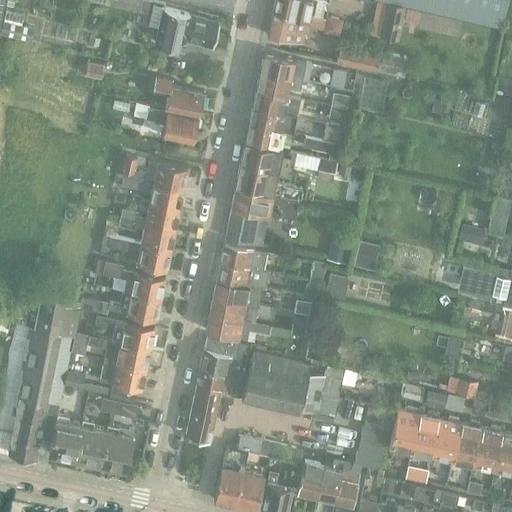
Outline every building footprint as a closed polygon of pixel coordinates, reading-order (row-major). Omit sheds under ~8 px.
[(110,0),(109,5),(140,11),(142,0),(110,0)] [(274,0),(272,12),(302,18),(308,19),(309,15),(309,14),(322,17),(322,16),(326,0),(325,0),(274,0)] [(382,0),(387,1),(380,35),(399,40),(407,6),(463,19),(501,27),(507,0),(382,0)] [(190,14),(190,15),(154,5),(149,24),(158,27),(154,42),(162,44),(162,45),(182,51),(185,40),(213,48),(220,22),(190,14)] [(462,19),(408,7),(405,19),(406,19),(400,42),(407,43),(411,20),(420,23),(419,27),(458,35),(462,19)] [(272,12),(267,36),(304,43),(307,25),(323,29),(324,24),(325,17),(322,17),(309,14),(309,15),(308,19),(302,18),(272,12)] [(325,17),(324,24),(325,24),(336,27),(340,28),(341,21),(325,17)] [(1,34),(37,42),(38,36),(36,35),(38,27),(35,27),(36,25),(29,24),(29,26),(23,25),(23,23),(5,19),(5,21),(4,20),(1,34)] [(337,62),(357,66),(404,76),(408,58),(380,52),(381,50),(341,42),(337,62)] [(264,53),(260,71),(291,77),(290,79),(296,81),(297,77),(304,78),(303,80),(309,81),(313,64),(264,53)] [(86,74),(99,77),(102,77),(105,64),(89,61),(88,62),(80,61),(78,71),(86,73),(86,74)] [(333,67),(330,86),(343,88),(347,70),(333,67)] [(260,71),(256,88),(287,95),(289,87),(300,90),(303,79),(303,80),(304,78),(297,77),(296,81),(290,79),(291,77),(260,71)] [(168,94),(165,107),(200,114),(204,92),(171,85),(172,80),(156,77),(153,91),(168,94)] [(256,88),(253,105),(298,114),(301,98),(287,95),(256,88)] [(334,90),(332,105),(348,108),(351,93),(334,90)] [(115,99),(113,107),(128,111),(130,102),(115,99)] [(435,99),(432,112),(445,114),(447,101),(435,99)] [(136,104),(134,115),(144,117),(156,120),(156,121),(164,123),(161,136),(163,136),(194,142),(199,117),(199,115),(149,105),(136,102),(136,104)] [(253,105),(249,121),(294,131),(298,114),(253,105)] [(331,106),(328,123),(344,126),(347,109),(331,106)] [(249,121),(245,138),(279,145),(279,141),(291,144),(294,131),(249,121)] [(323,138),(341,142),(345,126),(344,126),(328,123),(326,123),(323,138)] [(330,152),(328,159),(339,161),(343,145),(305,136),(303,146),(330,152)] [(246,141),(241,163),(278,171),(292,174),(294,163),(335,172),(338,161),(339,161),(328,159),(290,151),(289,154),(283,152),(283,149),(246,141)] [(124,176),(184,189),(188,167),(157,160),(157,161),(148,159),(146,171),(137,169),(139,157),(125,154),(121,175),(124,176)] [(341,162),(338,173),(349,175),(352,164),(341,162)] [(241,163),(236,185),(255,189),(300,199),(302,188),(284,184),(284,181),(277,180),(278,171),(241,163)] [(152,187),(149,202),(180,209),(184,189),(124,176),(122,185),(149,190),(149,187),(152,187)] [(262,245),(269,214),(272,202),(278,203),(278,207),(282,216),(295,219),(300,199),(255,189),(236,185),(231,206),(224,237),(262,245)] [(494,195),(487,230),(499,232),(506,197),(494,195)] [(122,208),(121,216),(120,217),(175,229),(180,209),(149,202),(146,216),(138,215),(138,211),(122,208)] [(110,235),(109,236),(171,249),(175,229),(120,217),(121,216),(115,215),(113,224),(135,229),(136,226),(144,228),(141,242),(110,235)] [(462,223),(459,238),(481,243),(485,228),(481,227),(463,223),(462,223)] [(330,245),(327,258),(346,262),(351,236),(339,234),(336,247),(330,245)] [(167,270),(171,249),(109,236),(107,246),(131,251),(132,249),(139,251),(136,263),(167,270)] [(360,238),(354,263),(373,268),(380,243),(360,238)] [(224,242),(220,261),(255,269),(263,270),(263,269),(267,252),(224,242)] [(105,260),(102,273),(114,275),(127,278),(124,290),(131,291),(162,297),(166,277),(129,269),(123,268),(124,264),(124,263),(105,260)] [(255,269),(220,261),(216,278),(252,286),(252,285),(262,287),(266,288),(269,270),(263,269),(263,270),(255,269)] [(312,276),(320,278),(322,266),(314,264),(312,276)] [(469,265),(463,290),(492,296),(491,299),(491,300),(492,301),(501,303),(511,305),(511,268),(498,265),(498,266),(498,267),(497,272),(469,265)] [(329,271),(326,293),(345,296),(349,275),(329,271)] [(216,278),(213,294),(248,303),(255,304),(258,304),(262,287),(252,285),(252,286),(216,278)] [(320,284),(307,281),(305,294),(317,297),(320,284)] [(16,321),(33,325),(75,334),(80,309),(80,307),(82,299),(41,289),(41,290),(40,291),(22,287),(16,321)] [(109,303),(108,307),(109,307),(126,311),(157,317),(161,298),(162,297),(131,291),(124,290),(122,289),(120,300),(110,298),(110,299),(109,301),(109,303)] [(213,294),(210,311),(255,321),(258,304),(255,304),(248,303),(213,294)] [(82,299),(80,307),(99,311),(100,301),(101,300),(101,299),(92,297),(83,295),(82,299)] [(297,297),(294,310),(302,312),(304,299),(297,297)] [(302,312),(301,313),(312,315),(315,299),(305,297),(304,299),(302,312)] [(502,334),(503,335),(511,336),(511,311),(509,310),(507,310),(502,333),(502,334)] [(206,330),(209,330),(247,338),(248,330),(270,334),(271,325),(255,322),(255,321),(210,311),(206,330)] [(113,328),(111,339),(151,347),(155,326),(97,314),(95,324),(113,328)] [(293,322),(291,332),(304,335),(305,331),(306,325),(296,322),(293,322)] [(40,438),(40,439),(48,403),(61,405),(65,384),(68,370),(75,334),(33,325),(8,454),(36,459),(40,438)] [(204,347),(201,364),(234,375),(234,374),(244,377),(245,369),(235,367),(238,354),(240,342),(208,334),(205,347),(204,347)] [(453,335),(451,349),(459,350),(462,337),(453,335)] [(106,347),(103,359),(147,368),(151,347),(111,339),(97,336),(96,345),(106,347)] [(511,346),(505,345),(502,359),(511,361),(511,346)] [(317,412),(322,392),(340,397),(347,368),(328,364),(328,363),(312,359),(311,363),(253,350),(242,398),(299,411),(299,408),(317,412)] [(142,388),(147,368),(103,359),(99,380),(142,388)] [(201,364),(196,386),(220,393),(229,396),(234,375),(201,364)] [(68,370),(65,384),(110,394),(111,387),(83,382),(85,373),(68,370)] [(447,390),(455,393),(475,397),(479,382),(459,377),(450,376),(448,385),(439,383),(438,388),(447,390)] [(406,382),(403,396),(422,401),(425,387),(406,382)] [(186,440),(209,445),(220,393),(196,386),(186,435),(187,435),(186,440)] [(427,388),(424,402),(445,406),(448,392),(427,388)] [(449,394),(446,406),(462,410),(465,398),(449,394)] [(99,408),(111,410),(113,399),(102,397),(99,408)] [(113,399),(111,410),(136,416),(138,404),(113,399)] [(475,399),(472,412),(484,415),(487,401),(475,399)] [(48,403),(40,439),(51,441),(49,453),(75,458),(82,424),(68,421),(69,415),(60,413),(61,405),(48,403)] [(390,446),(411,451),(420,412),(416,411),(417,406),(408,403),(407,409),(399,407),(390,446)] [(508,419),(510,408),(495,404),(490,403),(488,415),(508,419)] [(368,405),(364,422),(389,427),(393,410),(368,405)] [(420,412),(411,451),(431,455),(440,417),(437,416),(439,411),(428,409),(427,414),(420,412)] [(440,417),(431,455),(452,460),(461,421),(458,421),(459,416),(449,414),(448,419),(440,417)] [(83,418),(82,424),(75,458),(100,463),(107,429),(93,426),(94,421),(83,418)] [(461,421),(452,460),(473,464),(482,426),(479,425),(480,421),(470,419),(469,423),(461,421)] [(107,429),(100,463),(125,469),(133,435),(118,432),(120,425),(108,423),(107,429)] [(482,426),(473,464),(494,469),(503,431),(500,430),(501,426),(491,424),(490,428),(482,426)] [(503,431),(494,469),(511,473),(511,428),(511,433),(503,431)] [(226,444),(215,495),(214,500),(257,509),(265,473),(244,469),(246,458),(258,461),(260,453),(271,456),(271,459),(280,461),(280,458),(295,461),(301,462),(303,450),(297,449),(297,448),(240,434),(237,447),(226,444)] [(324,464),(317,496),(336,501),(344,460),(334,458),(332,465),(325,464),(325,465),(324,464)] [(304,460),(297,492),(317,496),(324,464),(304,460)] [(344,460),(336,501),(353,504),(360,472),(352,470),(354,462),(344,460)] [(426,481),(426,480),(428,470),(428,469),(409,464),(406,476),(426,481)] [(378,468),(376,479),(384,481),(385,478),(385,477),(383,476),(383,474),(384,469),(378,468)] [(384,481),(383,488),(394,490),(396,481),(385,478),(384,481)] [(267,481),(261,510),(271,511),(287,511),(293,486),(267,481)] [(410,484),(408,495),(417,497),(420,486),(410,484)] [(436,489),(434,499),(441,500),(443,491),(436,489)] [(441,500),(441,502),(456,506),(457,503),(459,494),(445,491),(443,491),(441,500)] [(361,497),(357,511),(376,511),(379,501),(377,501),(378,497),(369,495),(369,499),(361,497)] [(379,501),(376,511),(395,511),(397,505),(395,505),(396,501),(386,499),(386,502),(379,501)] [(494,502),(491,511),(499,511),(501,504),(494,502)] [(397,505),(395,511),(414,511),(416,508),(413,508),(413,505),(406,503),(405,506),(397,504),(397,505)]
